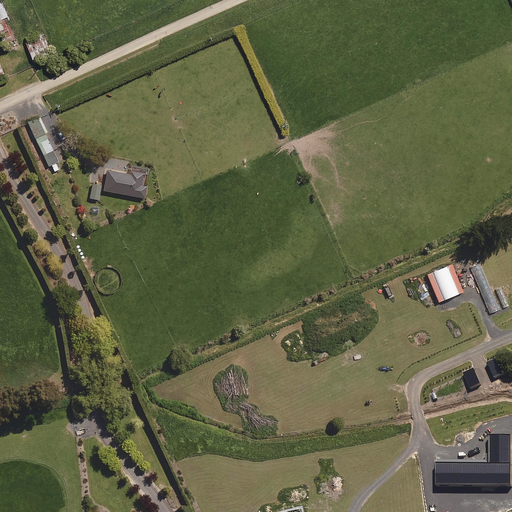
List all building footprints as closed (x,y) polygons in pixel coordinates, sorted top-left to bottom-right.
[(0,0),(0,29),(5,27),(1,18),(8,15),(1,0),(0,0)] [(49,51),(42,33),(26,39),(34,58),(49,51)] [(53,151),(62,146),(56,134),(47,138),(44,132),(47,131),(40,117),(28,123),(49,166),(51,164),(54,171),(59,169),(56,162),(58,161),(53,151)] [(148,168),(132,165),(130,173),(107,169),(103,189),(144,197),(147,186),(141,185),(143,176),(146,176),(148,168)] [(101,185),(92,183),(89,198),(98,200),(101,185)] [(488,376),(479,379),(482,386),(491,382),(488,376)]
